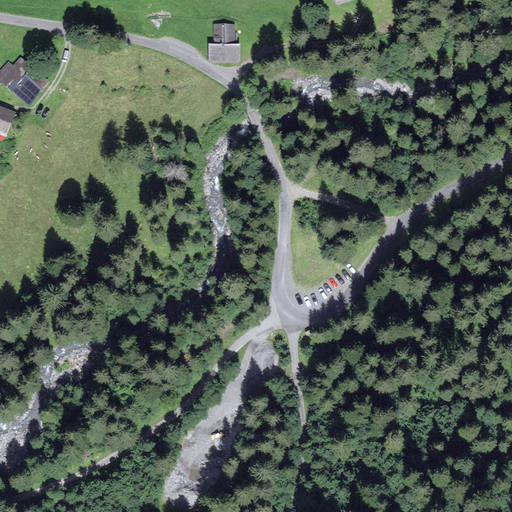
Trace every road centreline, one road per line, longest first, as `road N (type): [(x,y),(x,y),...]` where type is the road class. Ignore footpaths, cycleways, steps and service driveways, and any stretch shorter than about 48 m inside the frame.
road 1 (unclassified): [(0,17),(128,35),(226,79),(250,108),(281,179),(283,280),(295,309)]
road 2 (unclassified): [(0,500),(93,470),(156,430),(245,338),(295,309)]
road 3 (unclassified): [(295,309),(315,316),(336,311),(399,225),(511,157)]
road 4 (unclassified): [(295,309),(301,452),(286,511)]
road 5 (track): [(364,0),(349,39),(274,47),(226,79)]
road 6 (track): [(399,225),(326,197),(283,192)]
